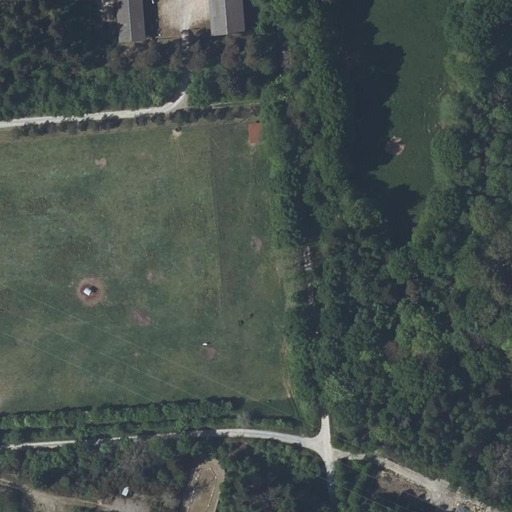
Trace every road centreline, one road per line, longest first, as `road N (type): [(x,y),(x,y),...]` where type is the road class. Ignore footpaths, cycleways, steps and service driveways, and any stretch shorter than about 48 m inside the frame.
road 1 (track): [(294,96),(332,449)]
road 2 (track): [(0,448),(225,433),(297,437),(332,449)]
road 3 (track): [(0,127),(294,96)]
road 4 (track): [(468,273),(393,380),(373,457)]
road 5 (track): [(373,457),(399,479),(511,508)]
